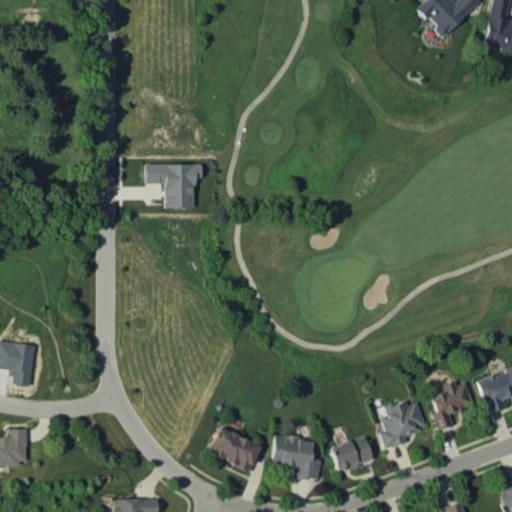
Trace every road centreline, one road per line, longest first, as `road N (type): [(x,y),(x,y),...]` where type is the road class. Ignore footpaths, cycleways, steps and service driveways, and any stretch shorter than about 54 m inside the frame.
road 1 (residential): [(104,0),(105,336),(115,393),(144,439),(193,484),(283,511)]
road 2 (residential): [(303,511),(342,506),(511,442)]
